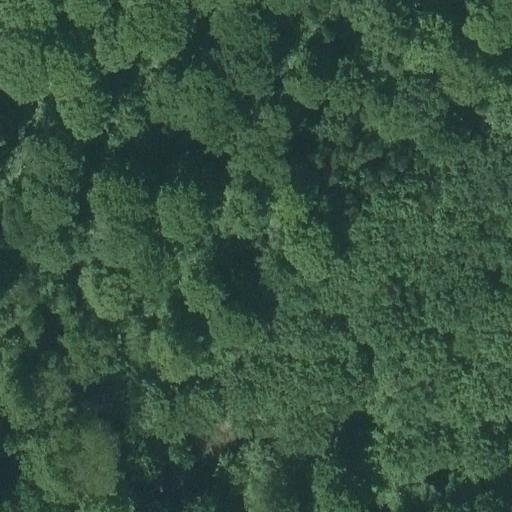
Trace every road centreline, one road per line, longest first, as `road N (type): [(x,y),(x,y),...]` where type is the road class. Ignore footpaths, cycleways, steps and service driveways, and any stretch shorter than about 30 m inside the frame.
road 1 (track): [(458,0),(125,353),(86,405)]
road 2 (track): [(140,410),(246,413),(511,391)]
road 3 (track): [(422,511),(316,473),(301,448)]
